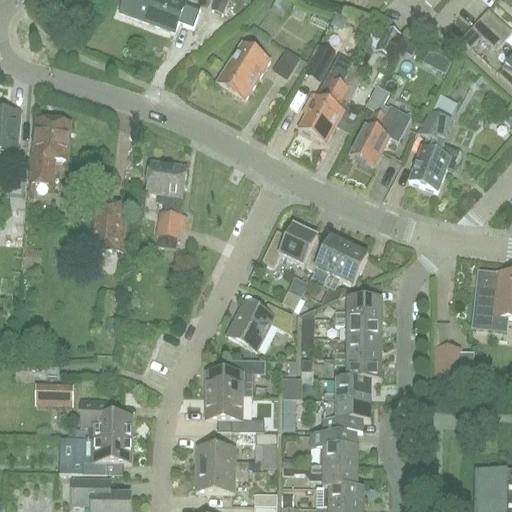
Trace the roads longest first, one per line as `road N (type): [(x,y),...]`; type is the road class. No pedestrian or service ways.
road 1 (residential): [(160,511),(169,397),(279,174)]
road 2 (residential): [(279,174),(160,114),(33,77),(0,47)]
road 3 (residential): [(400,511),(388,426),(407,409),(408,282),(452,240)]
road 4 (residential): [(452,240),(349,208),(279,174)]
